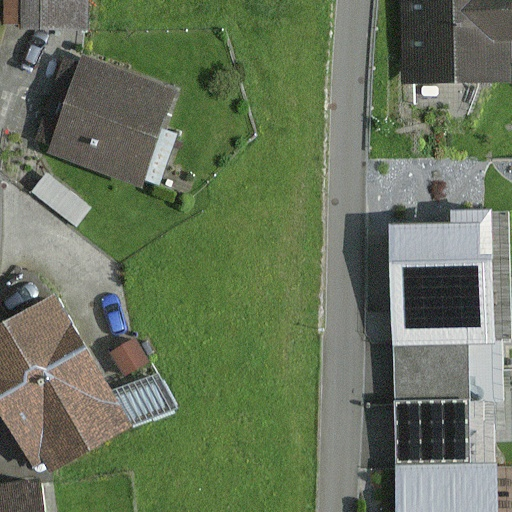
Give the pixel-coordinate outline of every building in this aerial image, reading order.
[(80,0),(6,0),(6,39),(81,39),(80,0)] [(399,0),(401,86),(510,84),(508,0),(399,0)] [(175,93),(83,58),(46,154),(139,189),(175,93)] [(48,174),(33,194),(76,227),(91,207),(48,174)] [(449,224),(390,225),(392,346),(468,344),(511,343),(511,300),(511,211),(449,211),(449,224)] [(0,329),(0,403),(88,352),(55,297),(0,329)] [(133,338),(109,353),(125,378),(148,363),(133,338)] [(468,344),(392,346),(394,402),(469,400),(468,344)] [(88,352),(0,403),(0,412),(33,467),(45,460),(52,472),(131,427),(88,352)] [(469,400),(394,402),(395,463),(470,461),(469,400)] [(511,511),(511,460),(470,461),(395,463),(395,511),(511,511)] [(39,511),(36,483),(0,487),(0,511),(39,511)]
